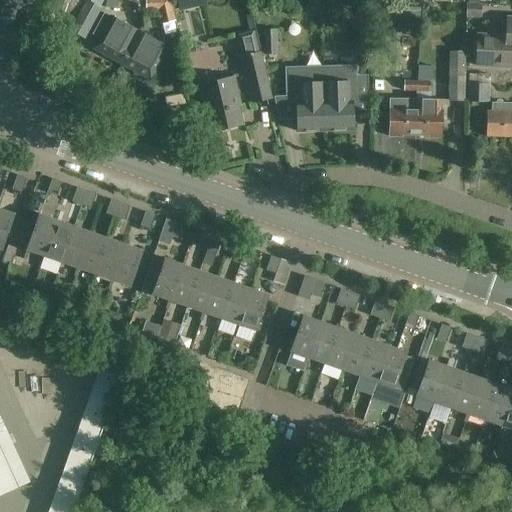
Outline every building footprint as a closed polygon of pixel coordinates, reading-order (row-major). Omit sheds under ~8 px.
[(85,0),(75,19),(89,27),(100,7),(86,0),(85,0)] [(170,0),(146,0),(147,12),(157,11),(160,25),(175,22),(170,0)] [(466,5),(466,16),(481,17),(481,6),(466,5)] [(97,37),(92,48),(120,64),(131,43),(137,31),(103,13),(91,34),(97,37)] [(511,17),(506,18),(505,36),(476,35),(475,65),(511,67),(511,17)] [(309,40),(308,25),(293,26),(295,54),(324,53),(323,39),(309,40)] [(370,27),(358,27),(359,51),(371,51),(370,27)] [(276,53),(275,29),(264,30),(264,54),(276,53)] [(137,31),(131,43),(120,64),(151,80),(169,48),(138,30),(137,31)] [(240,56),(251,103),(271,98),(260,51),(240,56)] [(449,52),(449,102),(463,102),(463,52),(449,52)] [(356,103),(355,66),(323,67),(325,131),(353,130),(352,103),(356,103)] [(285,68),(286,96),(300,96),(300,103),(296,103),(297,131),(325,131),(323,67),(285,68)] [(490,103),(489,75),(467,75),(467,103),(490,103)] [(212,132),(242,125),(235,94),(237,93),(233,76),(198,84),(205,114),(207,113),(212,132)] [(177,82),(161,85),(165,110),(181,107),(177,82)] [(402,92),(414,93),(414,83),(402,82),(402,92)] [(426,83),(414,83),(414,93),(426,93),(426,83)] [(400,134),(413,134),(414,99),(388,98),(388,137),(400,137),(400,134)] [(414,99),(413,134),(426,135),(426,138),(443,138),(443,111),(442,111),(442,99),(429,99),(414,99)] [(492,103),(492,112),(486,112),(485,136),(511,136),(511,103),(503,104),(503,102),(501,100),(499,100),(497,101),(496,103),(492,103)] [(17,175),(12,189),(21,193),(26,179),(17,175)] [(51,179),(47,193),(56,196),(61,182),(51,179)] [(72,202),(81,205),(86,191),(76,188),(72,202)] [(95,194),(86,191),(81,205),(90,209),(95,194)] [(105,214),(115,217),(120,203),(110,200),(105,214)] [(115,217),(124,221),(129,206),(120,203),(115,217)] [(14,214),(0,209),(0,249),(1,250),(14,214)] [(140,226),(149,230),(154,215),(145,212),(140,226)] [(26,251),(44,257),(57,220),(39,214),(36,223),(25,219),(17,242),(28,246),(26,251)] [(44,257),(61,263),(74,226),(57,220),(44,257)] [(177,223),(172,238),(181,241),(186,227),(177,223)] [(61,263),(78,269),(91,232),(74,226),(61,263)] [(108,238),(91,232),(78,269),(95,275),(108,238)] [(202,232),(197,247),(207,250),(212,236),(202,232)] [(212,236),(207,250),(216,253),(221,239),(212,236)] [(95,275),(112,281),(125,244),(108,238),(95,275)] [(125,244),(112,281),(130,287),(142,250),(125,244)] [(236,244),(231,259),(241,262),(246,248),(236,244)] [(246,248),(241,262),(250,265),(255,251),(246,248)] [(265,271),(275,274),(280,260),(270,257),(265,271)] [(170,302),(183,265),(165,259),(152,295),(170,302)] [(170,302),(187,308),(200,271),(183,265),(170,302)] [(200,271),(187,308),(204,314),(217,277),(200,271)] [(204,314),(220,320),(234,283),(217,277),(204,314)] [(315,280),(310,295),(320,298),(325,283),(315,280)] [(220,320),(237,326),(251,289),(234,283),(220,320)] [(251,289),(237,326),(255,332),(268,296),(251,289)] [(335,303),(345,307),(350,293),(340,289),(335,303)] [(360,296),(350,293),(345,307),(354,310),(360,296)] [(379,319),(384,304),(375,301),(369,316),(379,319)] [(384,304),(379,319),(388,322),(393,308),(384,304)] [(409,313),(404,328),(414,331),(419,317),(409,313)] [(290,352),(308,359),(320,322),(303,316),(290,352)] [(320,322),(308,359),(325,365),(337,328),(320,322)] [(441,325),(436,339),(446,343),(451,328),(441,325)] [(325,365),(341,371),(354,334),(337,328),(325,365)] [(461,348),(471,351),(476,337),(466,333),(461,348)] [(371,340),(354,334),(341,371),(358,377),(371,340)] [(476,337),(471,351),(480,355),(485,340),(476,337)] [(358,377),(376,383),(388,347),(371,340),(358,377)] [(505,363),(510,349),(500,345),(495,360),(505,363)] [(406,353),(388,347),(376,383),(393,389),(406,353)] [(416,397),(434,403),(446,367),(429,360),(416,397)] [(434,403),(450,409),(463,373),(446,367),(434,403)] [(73,511),(123,376),(99,368),(47,511),(73,511)] [(450,409),(467,415),(480,379),(463,373),(450,409)] [(467,415),(484,421),(497,385),(480,379),(467,415)] [(484,421),(501,427),(511,396),(511,389),(497,385),(484,421)] [(511,396),(501,427),(511,430),(511,396)] [(0,511),(0,482),(14,476),(0,445),(0,511)]
